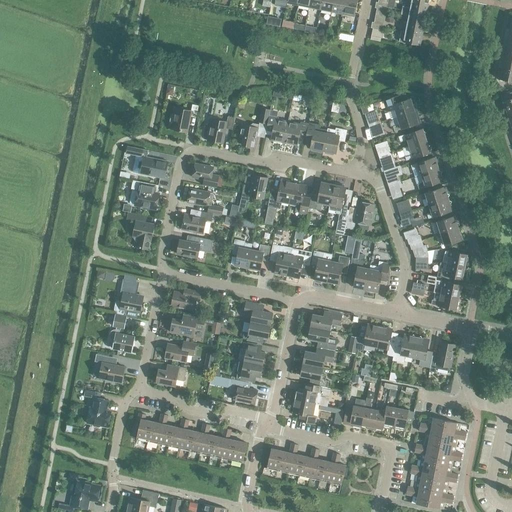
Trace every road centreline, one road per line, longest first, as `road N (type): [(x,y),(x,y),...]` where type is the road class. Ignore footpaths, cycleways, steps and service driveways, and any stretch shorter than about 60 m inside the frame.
road 1 (residential): [(164,271),(179,165),(195,149),(355,172)]
road 2 (residential): [(379,511),(391,446),(268,424)]
road 3 (residential): [(355,172),(361,144),(349,82),(367,0)]
road 4 (residential): [(355,172),(377,183),(403,261),(398,313)]
road 5 (residential): [(299,303),(164,271)]
road 6 (residential): [(268,424),(186,409),(140,387)]
road 7 (residential): [(110,511),(122,411),(140,387)]
road 8 (residential): [(268,424),(299,303)]
